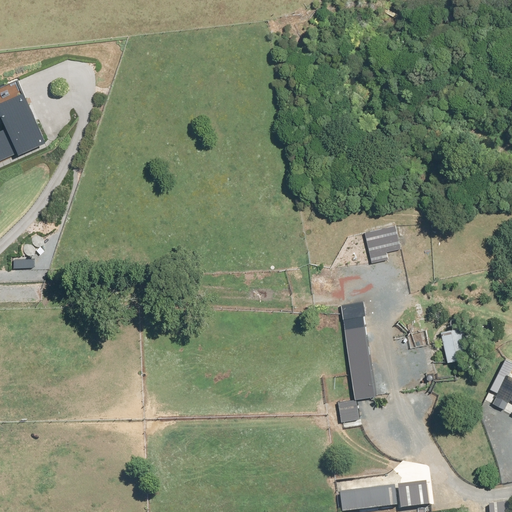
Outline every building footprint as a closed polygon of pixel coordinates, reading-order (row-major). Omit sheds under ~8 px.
[(0,93),(0,102),(1,105),(11,129),(0,133),(0,162),(48,143),(28,94),(18,98),(14,88),(0,93)] [(403,247),(397,226),(367,234),(372,255),(403,247)] [(368,315),(366,302),(343,306),(357,399),(377,396),(365,316),(368,315)] [(458,329),(444,332),(448,356),(462,353),(458,329)] [(362,419),(358,400),(340,403),(343,422),(362,419)] [(350,511),(396,507),(393,488),(343,494),(344,511),(350,511)] [(511,511),(511,503),(492,504),(491,511),(511,511)]
